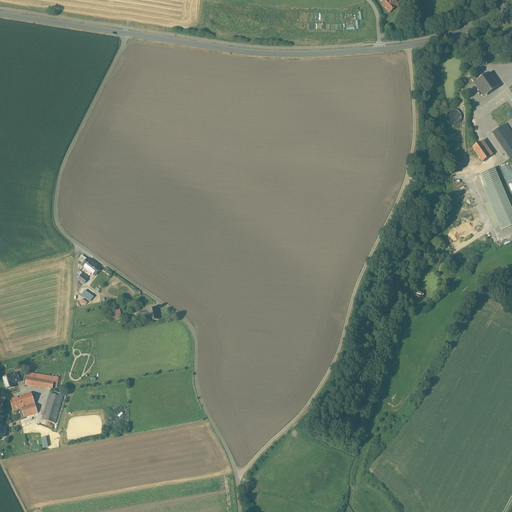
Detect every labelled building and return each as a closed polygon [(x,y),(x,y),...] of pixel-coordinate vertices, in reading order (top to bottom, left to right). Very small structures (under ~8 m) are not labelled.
[(392,0),(388,0),(382,6),(389,13),(398,5),(392,0)] [(488,75),(474,84),(483,97),(495,89),(497,87),(488,75)] [(463,120),(455,109),(448,115),(455,125),(463,120)] [(501,139),(497,141),(510,158),(511,156),(511,135),(511,134),(502,140),(501,139)] [(479,144),(472,148),(483,163),(489,158),(479,144)] [(511,211),(494,169),(480,175),(489,197),(488,198),(497,219),(498,218),(503,230),(511,225),(511,211)] [(87,260),(82,267),(88,272),(93,265),(87,260)] [(93,265),(88,272),(95,276),(100,270),(93,265)] [(82,274),(78,279),(85,284),(88,279),(82,274)] [(415,290),(414,296),(422,299),(424,293),(415,290)] [(82,296),(91,302),(94,296),(85,291),(82,296)] [(156,309),(139,312),(140,318),(148,316),(149,322),(158,320),(156,309)] [(121,310),(112,311),(113,320),(122,319),(121,310)] [(11,375),(3,377),(7,390),(15,387),(14,383),(20,381),(18,373),(11,375)] [(28,373),(25,386),(52,390),(53,385),(57,386),(58,378),(28,373)] [(31,393),(9,400),(13,412),(21,409),(22,412),(17,414),(19,420),(38,414),(31,393)] [(56,396),(50,394),(42,420),(55,423),(63,394),(57,393),(56,396)]
